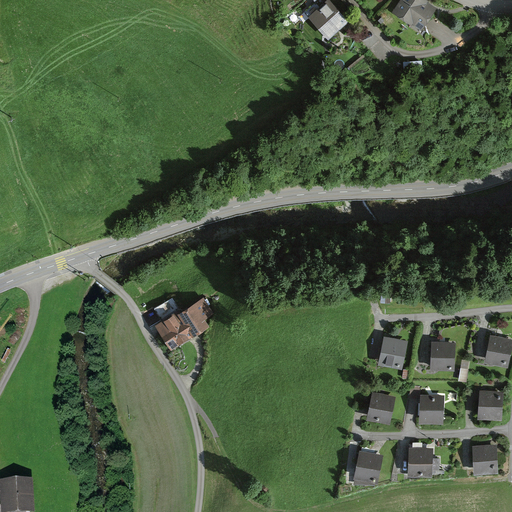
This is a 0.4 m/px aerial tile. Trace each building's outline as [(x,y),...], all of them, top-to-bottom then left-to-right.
[(426,1),(424,0),(402,0),(395,12),(420,28),(433,9),(424,3),(426,1)] [(328,2),(311,18),(328,36),(345,21),(328,2)] [(202,300),(161,325),(173,345),(206,326),(203,320),(211,315),(202,300)] [(511,363),(511,338),(494,335),(489,360),(511,365),(511,363)] [(405,343),(385,339),(380,362),(400,366),(405,343)] [(453,345),(433,344),(432,367),(452,368),(453,345)] [(504,393),(482,391),(481,416),(503,417),(504,393)] [(393,398),(373,394),(369,418),(389,422),(393,398)] [(442,397),(422,397),(421,421),(441,422),(442,397)] [(498,444),(476,446),(477,473),(500,471),(498,444)] [(431,450),(410,449),(410,474),(430,475),(431,450)] [(381,457),(360,453),(356,477),(376,481),(381,457)] [(34,511),(34,484),(5,485),(5,511),(34,511)]
